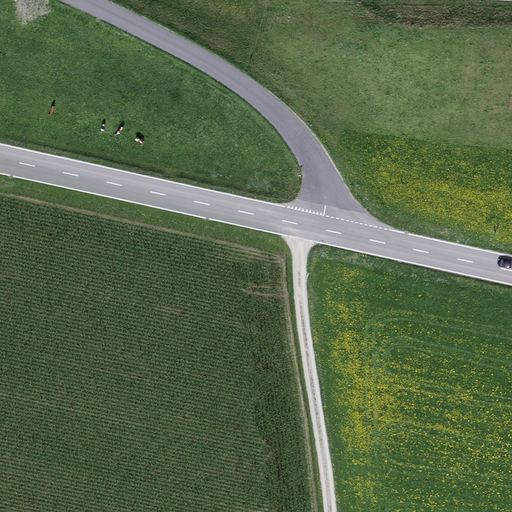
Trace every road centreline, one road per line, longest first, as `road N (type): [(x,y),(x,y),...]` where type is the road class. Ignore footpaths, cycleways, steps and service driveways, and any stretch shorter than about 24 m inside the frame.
road 1 (unclassified): [(80,0),(256,95),(306,149),(336,232)]
road 2 (secondary): [(336,232),(0,159)]
road 3 (secondary): [(511,271),(336,232)]
